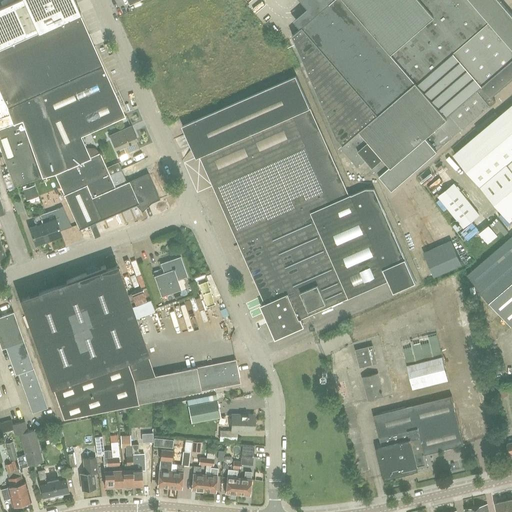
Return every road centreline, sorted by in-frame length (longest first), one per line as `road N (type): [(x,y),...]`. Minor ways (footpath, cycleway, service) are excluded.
road 1 (unclassified): [(275,511),(268,377),(194,210)]
road 2 (unclassified): [(194,210),(100,0)]
road 3 (unclassified): [(0,279),(194,210)]
road 4 (residential): [(83,511),(158,504),(232,511)]
road 5 (residential): [(366,511),(511,479)]
